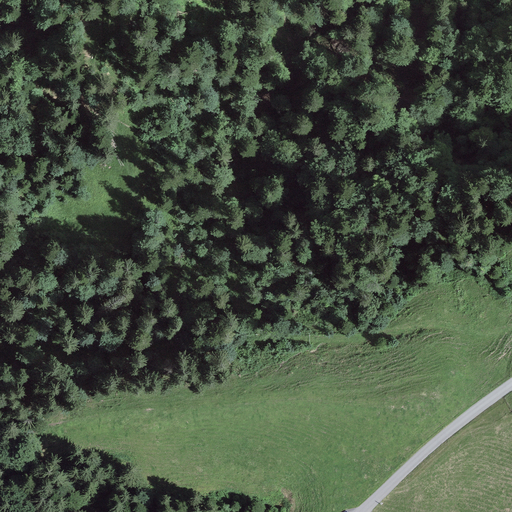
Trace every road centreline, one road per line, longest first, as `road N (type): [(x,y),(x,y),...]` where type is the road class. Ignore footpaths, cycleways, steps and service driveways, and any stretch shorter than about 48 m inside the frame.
road 1 (track): [(331,338),(0,347)]
road 2 (unclassified): [(363,511),(451,428),(511,384)]
road 3 (track): [(511,325),(480,331),(409,323),(331,338)]
